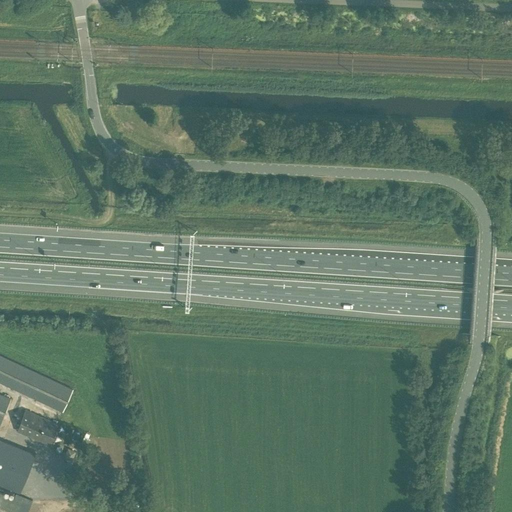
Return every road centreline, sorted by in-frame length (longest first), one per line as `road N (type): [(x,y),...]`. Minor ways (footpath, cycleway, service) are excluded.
road 1 (unclassified): [(448,511),(458,420),(478,347),(485,226),(472,197),(449,181),(416,175),(176,164),(122,154),(94,115),(77,0)]
road 2 (motorway): [(0,271),(511,305)]
road 3 (motorway): [(511,275),(0,242)]
road 4 (track): [(511,90),(88,71)]
road 5 (track): [(511,132),(238,117),(200,124),(180,146)]
road 6 (unclassified): [(511,7),(309,0)]
road 7 (track): [(112,146),(105,219),(0,213)]
